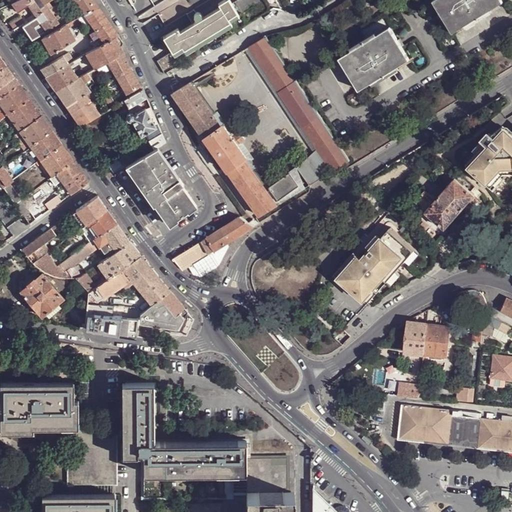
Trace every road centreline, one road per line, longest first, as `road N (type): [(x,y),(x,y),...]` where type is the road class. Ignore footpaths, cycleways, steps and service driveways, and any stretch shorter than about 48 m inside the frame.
road 1 (unclassified): [(511,77),(271,226),(235,274)]
road 2 (residential): [(511,20),(351,117),(325,75)]
road 3 (residential): [(309,376),(439,289),(481,278),(511,286)]
road 4 (residential): [(219,336),(165,347),(0,323)]
road 5 (residential): [(155,252),(211,212),(156,92)]
road 6 (tertiary): [(103,180),(0,35)]
road 7 (residential): [(302,18),(268,24),(156,92)]
road 8 (tertiary): [(414,505),(397,479),(327,417),(308,385)]
road 9 (residential): [(0,256),(103,180)]
